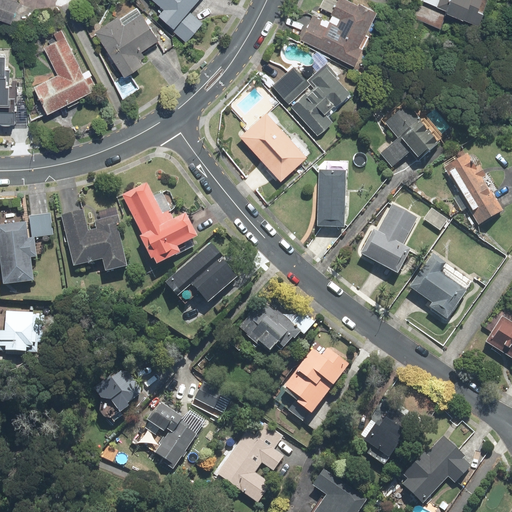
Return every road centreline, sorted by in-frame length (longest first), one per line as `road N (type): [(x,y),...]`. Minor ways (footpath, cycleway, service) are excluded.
road 1 (residential): [(508,422),(333,298),(253,226),(170,119)]
road 2 (track): [(216,511),(41,428),(18,434),(2,452),(0,470)]
road 3 (residential): [(0,169),(90,157),(170,119)]
road 4 (residential): [(170,119),(222,73),(266,0)]
